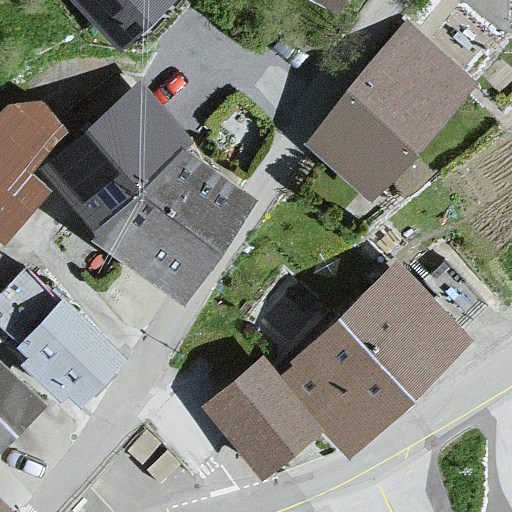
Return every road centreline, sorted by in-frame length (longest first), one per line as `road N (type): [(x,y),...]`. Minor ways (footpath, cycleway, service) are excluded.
road 1 (residential): [(376,15),(42,511)]
road 2 (tertiary): [(511,372),(364,458),(223,511)]
road 3 (unknown): [(141,371),(204,511)]
